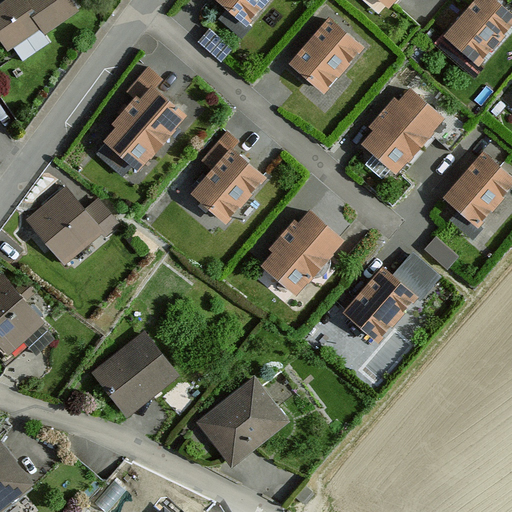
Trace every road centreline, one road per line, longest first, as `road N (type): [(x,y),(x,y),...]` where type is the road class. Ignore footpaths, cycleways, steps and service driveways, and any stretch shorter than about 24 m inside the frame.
road 1 (residential): [(0,399),(72,424),(253,511)]
road 2 (tertiary): [(149,0),(20,173)]
